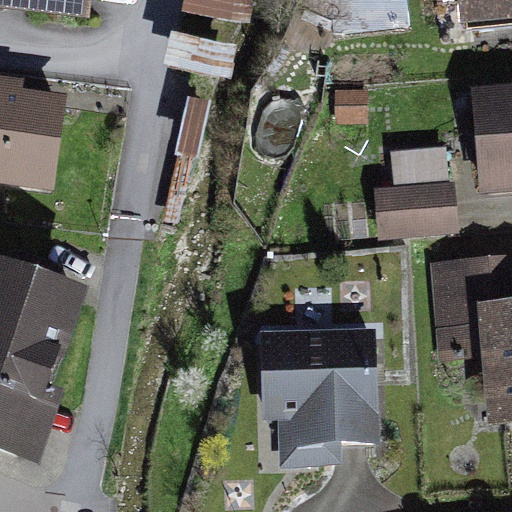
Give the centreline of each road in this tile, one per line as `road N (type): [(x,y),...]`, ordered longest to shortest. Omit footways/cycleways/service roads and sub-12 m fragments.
road 1 (residential): [(140,53),(98,347),(56,510)]
road 2 (residential): [(0,43),(140,53)]
